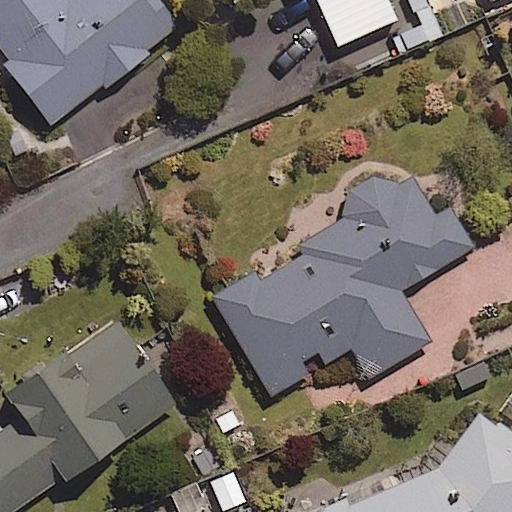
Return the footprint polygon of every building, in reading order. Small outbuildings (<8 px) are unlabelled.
[(0,0),(0,50),(50,121),(176,31),(153,0),(0,0)] [(396,16),(389,0),(318,0),(337,42),(396,16)] [(394,60),(380,30),(339,49),(353,79),(394,60)] [(344,193),(355,211),(301,244),(306,252),(259,282),(252,271),(213,293),(271,393),(310,370),(304,361),(319,352),(324,362),(351,346),(368,375),(429,340),(399,287),(476,243),(452,203),(435,212),(414,175),(397,185),(385,167),(344,193)] [(0,511),(6,511),(174,403),(118,318),(7,390),(23,414),(0,429),(0,511)] [(511,511),(511,432),(485,409),(434,467),(349,504),(345,495),(305,511),(511,511)]
